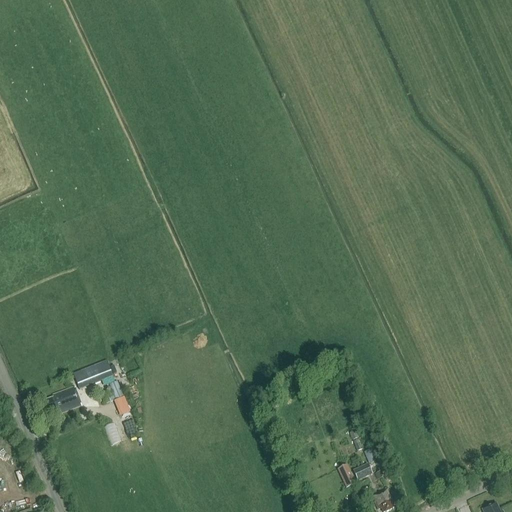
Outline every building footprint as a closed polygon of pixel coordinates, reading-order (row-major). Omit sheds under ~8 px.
[(113,377),(107,361),(73,375),(79,391),(113,377)] [(124,397),(117,381),(109,385),(112,391),(101,396),(105,405),(124,397)] [(58,415),(82,406),(75,387),(53,395),(54,398),(42,403),(47,416),(57,413),(58,415)] [(107,426),(111,445),(123,442),(119,423),(107,426)] [(362,450),(359,440),(353,442),(357,452),(362,450)] [(354,471),(357,480),(375,472),(379,470),(388,466),(385,458),(378,461),(373,449),(363,453),(368,465),(354,471)] [(356,484),(347,466),(337,470),(346,489),(356,484)] [(393,507),(396,506),(389,490),(372,497),(376,507),(378,510),(381,509),(382,511),(387,511),(394,509),(393,507)]
